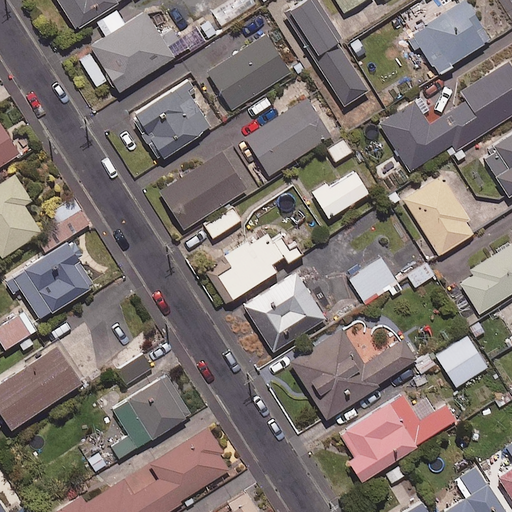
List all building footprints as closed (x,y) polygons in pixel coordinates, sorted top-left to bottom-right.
[(58,0),(75,26),(117,0),(58,0)] [(367,87),(311,0),(298,0),(285,9),(344,102),(367,87)] [(336,0),(343,11),(359,0),(336,0)] [(489,35),(464,0),(455,0),(410,33),(438,72),(489,35)] [(124,21),(116,9),(96,21),(104,34),(89,44),(117,89),(173,55),(166,44),(177,38),(171,28),(160,35),(144,9),(124,21)] [(290,70),(265,33),(206,71),(230,109),(290,70)] [(511,65),(508,60),(458,90),(464,100),(428,122),(414,99),(377,121),(407,170),(447,146),(450,151),(511,113),(511,65)] [(195,102),(182,81),(131,113),(160,157),(220,119),(206,95),(195,102)] [(330,134),(305,96),(244,136),(269,173),(330,134)] [(0,163),(18,153),(0,122),(0,163)] [(511,128),(480,150),(508,194),(511,191),(511,128)] [(351,151),(344,138),(328,146),(334,159),(351,151)] [(246,188),(222,150),(160,189),(184,227),(246,188)] [(367,190),(354,170),(315,195),(328,216),(367,190)] [(476,230),(441,172),(400,196),(435,254),(476,230)] [(30,198),(13,173),(0,181),(0,254),(0,255),(40,230),(22,203),(30,198)] [(88,219),(69,198),(57,209),(77,230),(88,219)] [(240,218),(230,202),(201,219),(211,236),(240,218)] [(231,296),(277,268),(272,261),(282,255),(287,262),(303,252),(297,243),(289,248),(280,234),(271,240),(266,232),(249,242),(247,238),(223,253),(231,265),(217,273),(231,296)] [(93,283),(66,239),(2,278),(10,291),(19,285),(38,317),(93,283)] [(511,241),(456,277),(478,312),(511,290),(511,241)] [(396,282),(381,257),(349,276),(364,301),(396,282)] [(434,273),(426,261),(407,273),(415,285),(434,273)] [(324,317),(295,271),(242,304),(271,351),(324,317)] [(35,327),(22,306),(0,320),(0,341),(4,347),(35,327)] [(362,362),(341,327),(289,359),(324,417),(377,385),(375,382),(414,358),(402,337),(362,362)] [(486,365),(466,334),(435,354),(455,385),(486,365)] [(79,379),(54,342),(0,379),(0,411),(10,427),(79,379)] [(154,372),(143,353),(119,367),(135,393),(111,408),(120,423),(105,432),(120,455),(189,413),(162,368),(154,372)] [(418,418),(400,390),(338,431),(353,454),(346,458),(360,480),(455,419),(443,401),(418,418)] [(160,511),(233,469),(205,422),(133,465),(136,470),(83,501),(80,495),(55,510),(55,511),(160,511)] [(511,440),(503,447),(511,461),(494,472),(511,499),(511,440)] [(506,511),(475,465),(454,478),(465,495),(442,510),(442,511),(506,511)] [(258,511),(245,491),(230,501),(234,508),(227,511),(258,511)] [(430,511),(422,499),(402,511),(430,511)]
